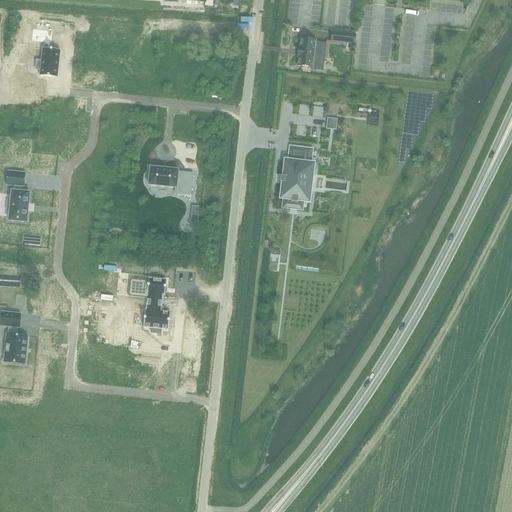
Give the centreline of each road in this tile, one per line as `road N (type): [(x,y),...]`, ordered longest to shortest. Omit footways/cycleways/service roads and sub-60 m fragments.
road 1 (residential): [(247,112),(98,96),(90,147),(64,184),(57,273),(75,302),(68,385),(213,402)]
road 2 (secondary): [(511,111),(407,320),(323,445),(264,511)]
road 3 (secondary): [(278,511),(393,356),(511,134)]
road 4 (unclassified): [(247,112),(213,402)]
